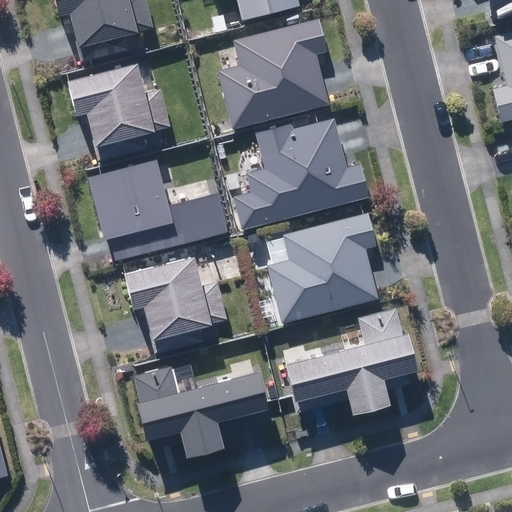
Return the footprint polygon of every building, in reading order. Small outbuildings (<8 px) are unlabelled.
[(130,49),(127,36),(138,33),(138,31),(153,27),(146,0),(55,0),(60,18),(70,15),(74,30),(76,40),(75,41),(80,62),(130,49)] [(237,0),(242,20),(300,6),(298,0),(237,0)] [(511,0),(487,0),(492,19),(511,14),(511,0)] [(233,130),(331,105),(324,79),(318,54),(328,52),(319,18),(234,40),(241,66),(218,72),(233,130)] [(502,121),(511,118),(511,31),(495,36),(500,59),(507,85),(493,89),(502,121)] [(147,148),(144,136),(155,133),(155,131),(170,127),(160,88),(145,92),(138,63),(67,81),(77,117),(87,115),(91,133),(93,140),(92,140),(97,161),(147,148)] [(235,197),(243,229),(370,198),(361,163),(347,166),(339,138),(335,119),(293,130),(291,124),(256,133),(265,168),(246,173),(251,193),(235,197)] [(112,246),(115,260),(228,232),(219,194),(168,206),(156,161),(88,178),(104,240),(110,239),(112,246)] [(267,265),(283,323),(379,298),(371,270),(366,249),(376,246),(368,212),(282,235),(289,260),(267,265)] [(205,341),(201,328),(212,325),(212,323),(228,319),(218,281),(202,284),(195,256),(125,274),(134,310),(144,307),(149,327),(151,333),(149,333),(155,354),(205,341)] [(346,390),(352,415),(391,406),(384,380),(417,371),(408,334),(403,335),(396,308),(358,318),(365,345),(287,365),(297,403),(318,397),(346,390)] [(181,432),(187,457),(224,448),(217,422),(244,416),(268,410),(259,373),(178,392),(172,366),(133,376),(139,403),(137,403),(146,440),(181,432)]
